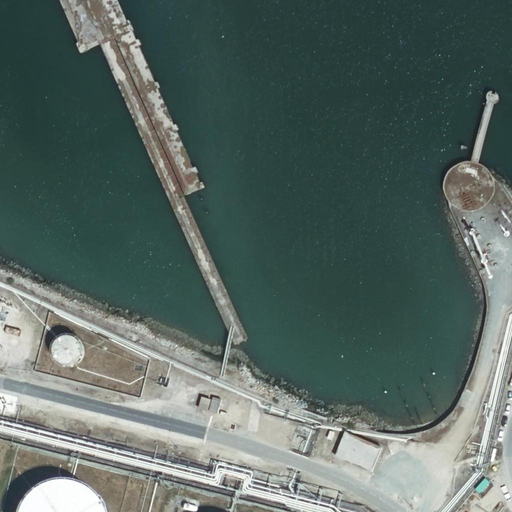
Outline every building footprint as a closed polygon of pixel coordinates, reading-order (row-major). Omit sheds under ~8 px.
[(80,365),(83,362),(84,359),(86,356),(86,353),(86,349),(85,347),(84,343),(82,341),(79,339),(76,337),(73,336),(70,336),(67,336),(64,336),(61,338),(58,340),(56,342),(54,345),(53,348),(53,351),(53,355),(54,358),(55,361),(57,363),(60,365),(63,367),(65,368),(68,369),(72,368),(75,368),(78,366),(80,365)] [(211,402),(203,400),(201,409),(209,411),(211,402)] [(218,417),(221,405),(214,403),(210,414),(218,417)] [(363,442),(347,434),(336,458),(372,475),(383,451),(369,444),(370,441),(365,438),(363,442)] [(39,487),(28,495),(23,502),(19,510),(18,511),(101,511),(99,505),(94,498),(85,489),(73,484),(64,482),(56,482),(47,484),(39,487)]
